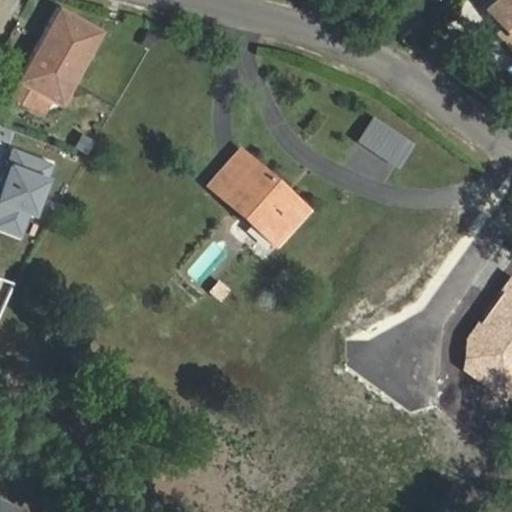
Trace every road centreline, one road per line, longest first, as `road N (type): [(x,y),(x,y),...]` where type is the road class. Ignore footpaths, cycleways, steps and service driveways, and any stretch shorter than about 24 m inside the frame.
road 1 (residential): [(511,149),(400,67),(260,12),(202,0)]
road 2 (residential): [(511,211),(406,362)]
